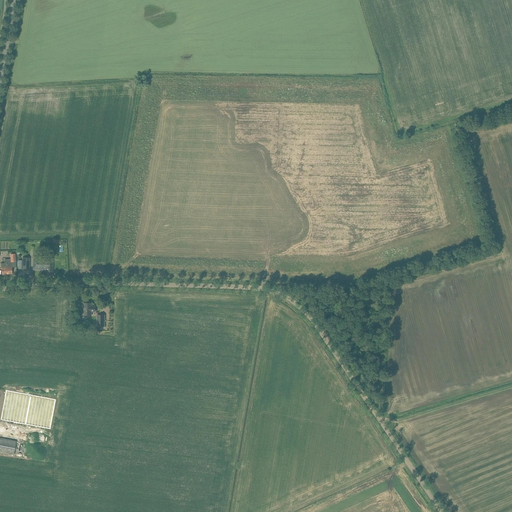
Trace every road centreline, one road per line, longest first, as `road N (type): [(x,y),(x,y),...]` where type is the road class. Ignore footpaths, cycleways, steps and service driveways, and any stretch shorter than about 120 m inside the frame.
road 1 (unclassified): [(441,511),(313,321),(288,299),(251,287),(0,288)]
road 2 (track): [(511,386),(381,422)]
